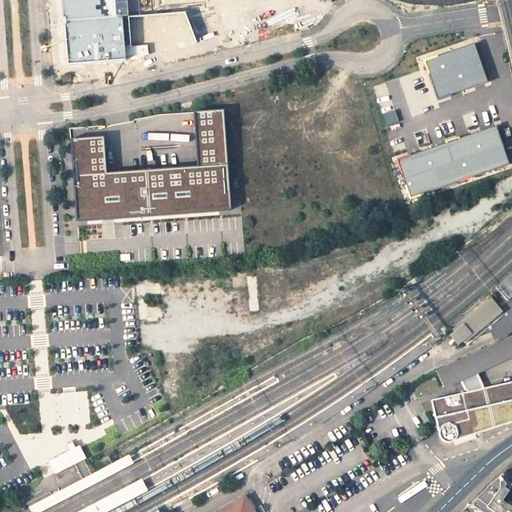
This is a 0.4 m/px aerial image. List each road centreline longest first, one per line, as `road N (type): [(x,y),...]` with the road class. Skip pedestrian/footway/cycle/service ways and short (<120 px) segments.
road 1 (unclassified): [(42,118),(150,100),(318,56),(369,64),(391,41),(389,30)]
road 2 (unclassified): [(389,30),(382,15),(353,10),(329,34),(306,42),(41,99)]
road 3 (unclassified): [(6,120),(17,268),(34,268),(51,266),(42,118)]
road 4 (unknown): [(407,135),(491,93),(485,14)]
road 5 (unclassified): [(511,9),(389,30)]
